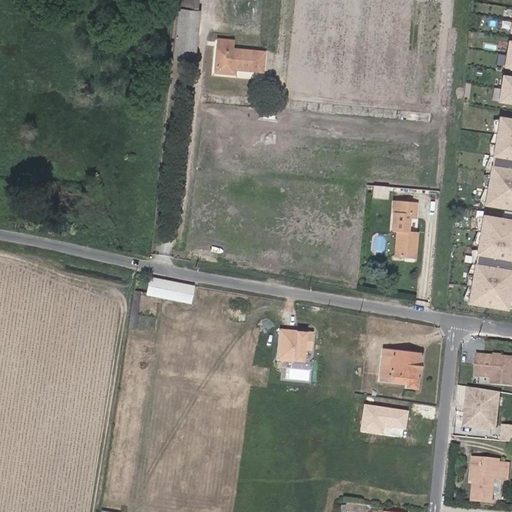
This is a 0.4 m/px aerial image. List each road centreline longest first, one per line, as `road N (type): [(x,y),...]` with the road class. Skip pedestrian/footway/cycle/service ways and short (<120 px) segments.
road 1 (residential): [(453,322),(0,235)]
road 2 (residential): [(435,511),(453,322)]
